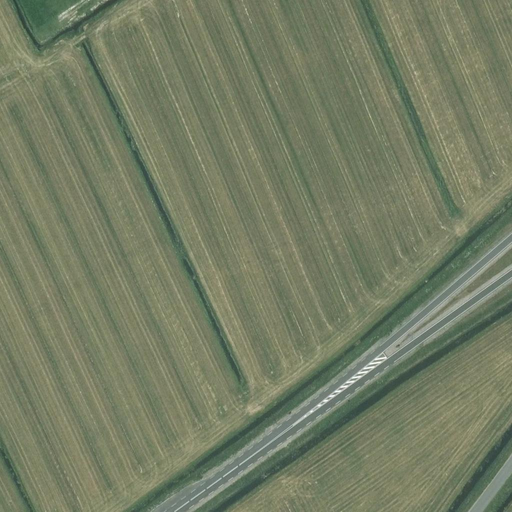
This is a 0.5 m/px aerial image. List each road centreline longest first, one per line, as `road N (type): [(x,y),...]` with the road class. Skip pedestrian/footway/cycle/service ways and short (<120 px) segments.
road 1 (primary): [(511,238),(251,456)]
road 2 (primary): [(251,456),(511,272)]
